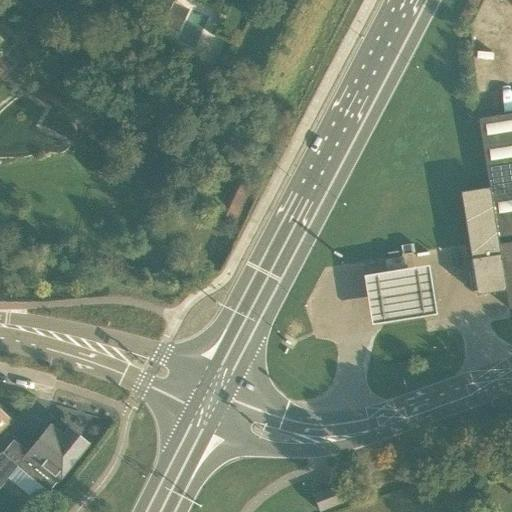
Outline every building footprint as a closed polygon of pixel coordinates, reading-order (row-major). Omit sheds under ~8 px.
[(179,31),(189,7),(173,0),(170,0),(160,23),(179,31)] [(80,6),(66,11),(61,20),(78,30),(89,11),(80,6)] [(511,307),(511,113),(478,119),(489,187),(460,192),(473,271),(468,271),(472,291),(504,286),(504,290),(505,290),(508,309),(511,307)] [(152,183),(161,188),(167,176),(158,172),(152,183)] [(387,271),(391,270),(404,268),(402,256),(385,260),(387,271)] [(373,323),(434,313),(427,266),(365,276),(373,323)] [(0,409),(0,428),(10,419),(0,409)] [(48,491),(56,481),(57,482),(89,444),(68,428),(62,435),(50,425),(25,456),(18,465),(2,452),(0,453),(0,487),(17,466),(48,491)] [(319,510),(344,500),(338,485),(313,495),(319,510)]
